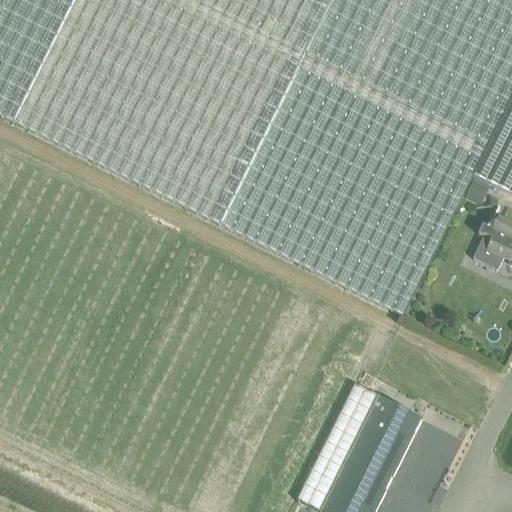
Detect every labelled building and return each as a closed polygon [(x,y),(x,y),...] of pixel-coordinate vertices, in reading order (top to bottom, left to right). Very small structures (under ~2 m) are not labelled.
[(511,0),(0,0),(0,118),(12,125),(403,320),(473,180),(511,100),(511,0)] [(511,100),(473,180),(511,199),(511,100)] [(473,184),(465,200),(479,207),(487,191),(473,184)] [(509,263),(509,267),(511,268),(511,229),(493,220),(488,232),(483,229),(479,238),(479,239),(484,240),(477,253),(487,257),(497,262),(498,260),(509,263)] [(355,389),(298,505),(312,511),(376,511),(421,422),(355,389)]
